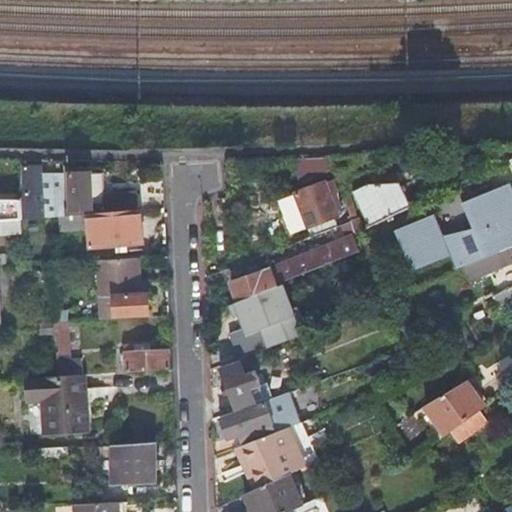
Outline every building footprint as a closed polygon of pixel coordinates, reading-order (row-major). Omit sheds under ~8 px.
[(330,172),(333,168),(331,158),(292,160),(299,185),(330,172)] [(102,173),(86,173),(65,172),(65,160),(60,160),(60,174),(61,209),(61,216),(135,210),(134,191),(104,194),(105,203),(102,203),(102,173)] [(251,185),(263,182),(258,161),(246,165),(251,185)] [(241,164),(228,167),(233,187),(246,184),(241,164)] [(21,199),(16,199),(16,204),(15,220),(18,220),(55,216),(61,216),(61,209),(60,174),(38,174),(37,167),(23,166),(21,199)] [(368,229),(410,210),(410,208),(399,186),(367,186),(354,192),(352,188),(353,187),(345,170),(336,174),(343,197),(347,195),(352,193),(368,228),(368,229)] [(341,212),(335,196),(338,195),(333,182),(294,197),(307,231),(333,221),(342,217),(340,213),(341,212)] [(449,258),(455,272),(464,269),(506,251),(511,248),(511,196),(508,186),(461,205),(472,231),(442,238),(433,216),(393,232),(410,274),(449,258)] [(350,222),(356,221),(347,195),(343,197),(347,210),(350,222)] [(0,205),(0,221),(15,220),(16,204),(0,205)] [(61,216),(55,216),(55,227),(77,225),(77,221),(84,220),(87,248),(141,243),(138,209),(135,210),(61,216)] [(18,220),(15,220),(0,221),(0,234),(18,233),(18,220)] [(351,224),(354,234),(361,231),(359,220),(356,221),(350,222),(351,224)] [(307,231),(310,239),(331,231),(335,229),(333,221),(307,231)] [(352,238),(355,236),(354,234),(351,224),(331,231),(336,244),(352,238)] [(358,254),(352,238),(336,244),(270,270),(276,286),(358,254)] [(506,251),(464,269),(469,282),(511,263),(509,258),(506,251)] [(136,258),(94,261),(97,320),(145,317),(144,295),(138,295),(137,284),(136,258)] [(276,286),(270,270),(230,285),(236,301),(268,289),(269,291),(277,288),(276,286)] [(269,291),(227,307),(232,319),(238,316),(243,329),(229,335),(239,360),(307,334),(298,308),(292,310),(283,285),(277,288),(269,291)] [(511,286),(493,295),(498,306),(511,299),(511,286)] [(63,293),(51,294),(48,293),(50,323),(61,322),(65,322),(63,293)] [(61,322),(50,323),(54,379),(81,377),(81,366),(65,366),(61,322)] [(142,352),(123,353),(124,371),(165,369),(164,351),(142,352)] [(392,373),(402,369),(398,358),(388,363),(392,373)] [(244,378),(240,365),(221,372),(235,410),(253,403),(254,407),(265,403),(271,401),(266,385),(259,387),(255,375),(244,378)] [(38,402),(38,413),(86,411),(85,377),(81,377),(54,379),(19,381),(19,402),(38,402)] [(426,408),(446,437),(452,432),(478,413),(484,409),(465,384),(426,408)] [(288,429),(298,424),(288,395),(271,401),(265,403),(265,406),(221,421),(227,441),(238,437),(242,447),(242,446),(288,429)] [(86,411),(38,413),(39,435),(86,432),(86,411)] [(478,413),(452,432),(459,443),(485,424),(478,413)] [(290,475),(304,469),(288,429),(242,446),(252,468),(246,471),(255,491),(290,475)] [(151,483),(148,443),(106,445),(109,485),(151,483)] [(252,468),(242,446),(242,447),(237,448),(246,471),(252,468)] [(59,449),(28,451),(28,461),(60,459),(59,449)] [(292,511),(304,507),(290,475),(255,491),(244,495),(251,511),(247,511),(292,511)] [(72,511),(114,511),(114,503),(72,505),(72,511)]
